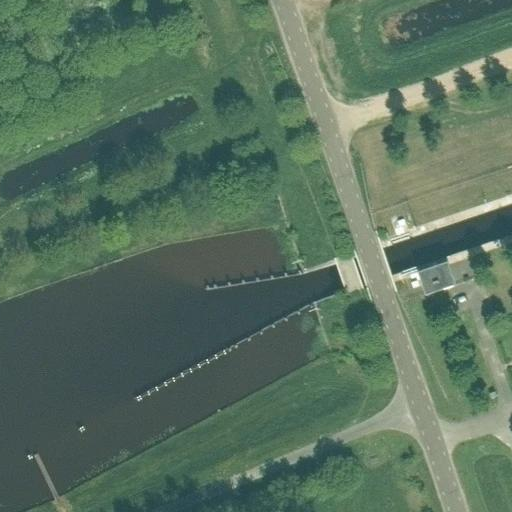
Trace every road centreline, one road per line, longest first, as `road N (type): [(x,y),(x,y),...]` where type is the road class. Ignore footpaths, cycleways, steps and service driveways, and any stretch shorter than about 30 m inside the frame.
road 1 (tertiary): [(455,511),(282,0)]
road 2 (track): [(326,130),(511,65)]
